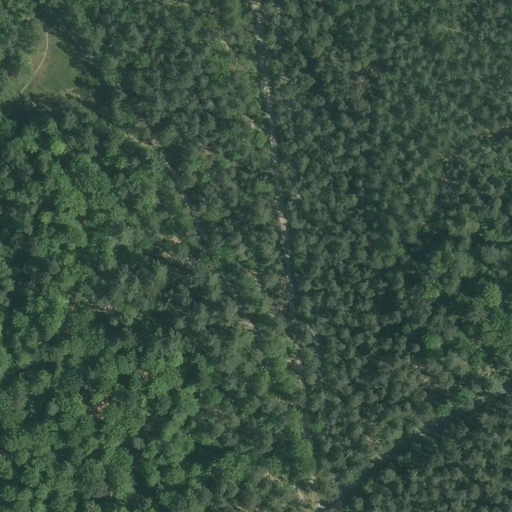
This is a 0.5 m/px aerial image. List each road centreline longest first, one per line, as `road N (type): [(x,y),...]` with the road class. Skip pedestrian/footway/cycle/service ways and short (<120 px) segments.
road 1 (track): [(47,0),(169,169),(269,365),(301,511)]
road 2 (track): [(256,0),(318,511)]
road 3 (unclassified): [(317,511),(391,449),(511,384)]
